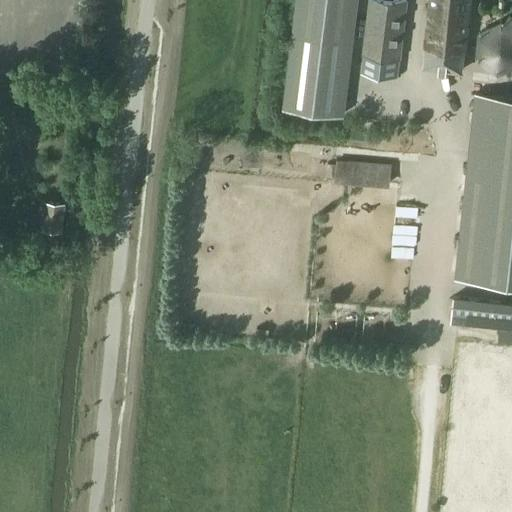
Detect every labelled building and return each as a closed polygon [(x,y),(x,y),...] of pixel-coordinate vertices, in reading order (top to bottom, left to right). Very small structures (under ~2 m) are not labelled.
[(356,0),(295,0),(282,106),(342,113),(356,0)] [(365,44),(361,72),(397,76),(399,57),(406,0),(404,0),(369,0),(364,44),(365,44)] [(429,0),(422,67),(460,72),(463,48),(464,48),(469,0),(429,0)] [(480,32),(479,56),(499,70),(511,63),(511,28),(502,22),(480,32)] [(511,95),(475,92),(455,276),(511,281),(511,95)] [(337,160),(335,179),(388,183),(390,164),(337,160)] [(61,230),(63,203),(44,202),(42,228),(61,230)] [(450,320),(511,327),(511,302),(453,296),(450,320)]
